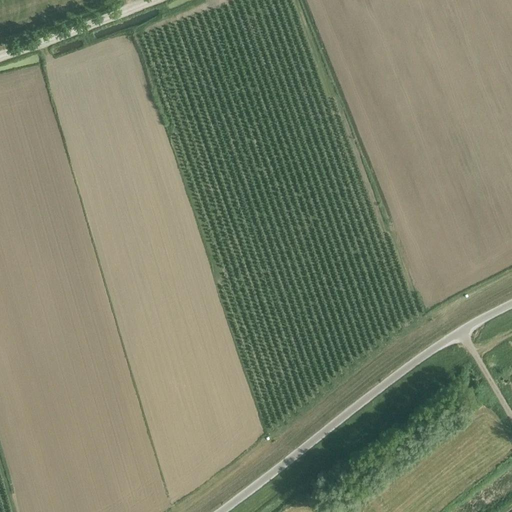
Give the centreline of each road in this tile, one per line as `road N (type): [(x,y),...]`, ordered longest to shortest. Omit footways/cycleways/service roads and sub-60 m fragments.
road 1 (unclassified): [(222,511),(463,331)]
road 2 (tertiary): [(0,57),(153,0)]
